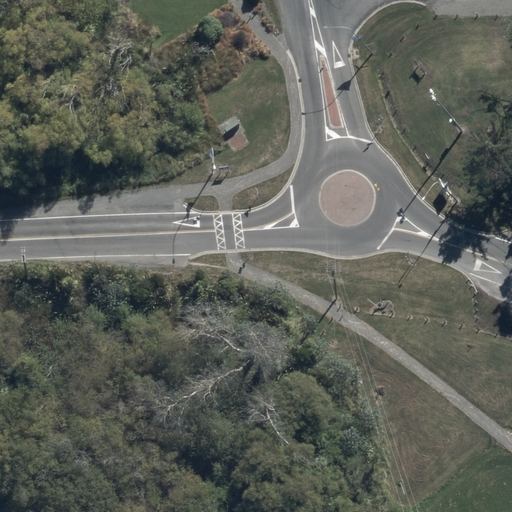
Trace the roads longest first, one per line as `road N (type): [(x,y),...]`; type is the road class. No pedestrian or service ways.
road 1 (tertiary): [(0,239),(227,229),(309,211)]
road 2 (residential): [(343,152),(309,0)]
road 3 (residential): [(389,212),(511,264)]
